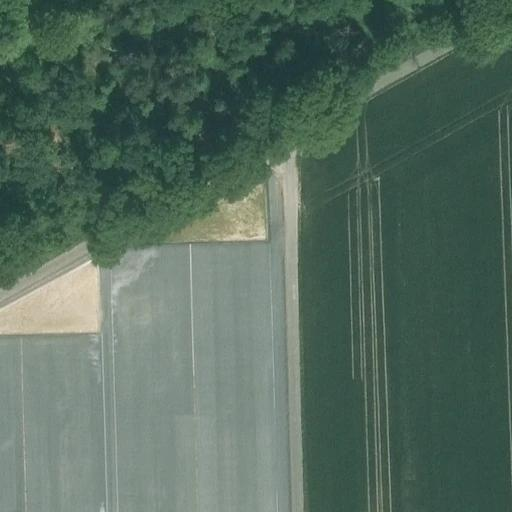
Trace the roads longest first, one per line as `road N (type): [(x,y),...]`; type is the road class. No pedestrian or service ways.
road 1 (unclassified): [(288,133),(298,511)]
road 2 (unclassified): [(288,133),(0,295)]
road 3 (unclassified): [(511,8),(288,133)]
